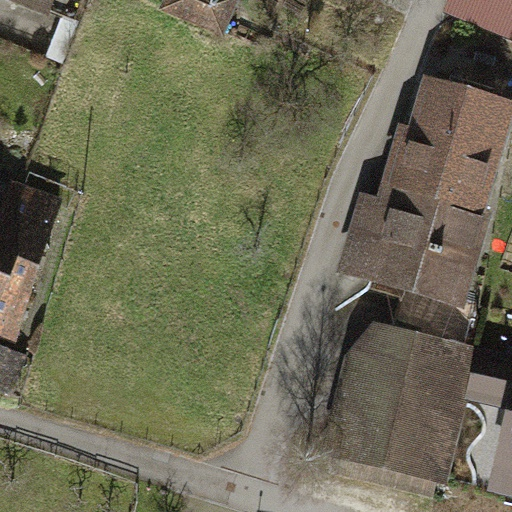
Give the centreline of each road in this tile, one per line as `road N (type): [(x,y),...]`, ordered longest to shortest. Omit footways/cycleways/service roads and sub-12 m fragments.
road 1 (residential): [(254,492),(349,184),(431,0)]
road 2 (residential): [(0,411),(254,492)]
